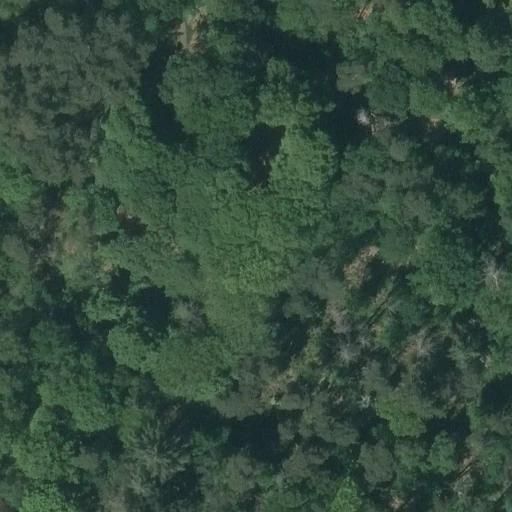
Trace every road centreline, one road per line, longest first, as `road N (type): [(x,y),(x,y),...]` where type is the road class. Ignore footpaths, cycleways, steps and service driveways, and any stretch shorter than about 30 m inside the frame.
road 1 (unknown): [(193,0),(165,381)]
road 2 (track): [(0,284),(165,381)]
road 3 (track): [(147,511),(189,388)]
